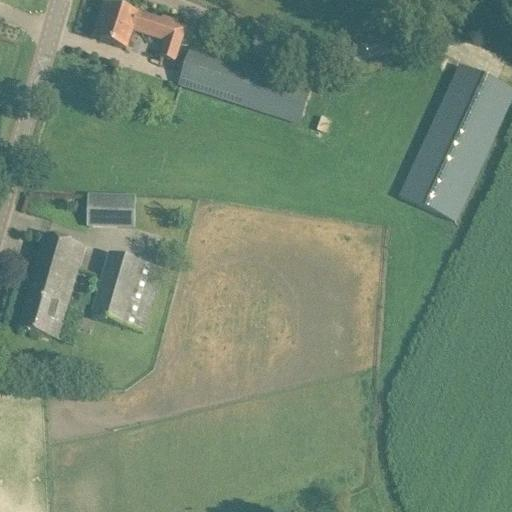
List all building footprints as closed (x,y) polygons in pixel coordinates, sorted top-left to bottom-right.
[(104,29),(100,41),(119,48),(125,51),(130,32),(165,42),(160,57),(175,62),(185,30),(171,26),(173,22),(163,19),(162,23),(137,15),(136,17),(104,7),(98,27),(104,29)] [(181,86),(302,126),(305,109),(311,90),(191,51),(185,70),(181,86)] [(400,200),(455,225),(511,100),(511,92),(460,69),(400,200)] [(88,228),(133,230),(135,202),(89,199),(88,228)] [(20,332),(51,341),(55,325),(62,327),(85,248),(47,238),(20,332)] [(111,325),(124,330),(124,328),(144,334),(161,272),(130,261),(111,256),(92,320),(111,325)]
